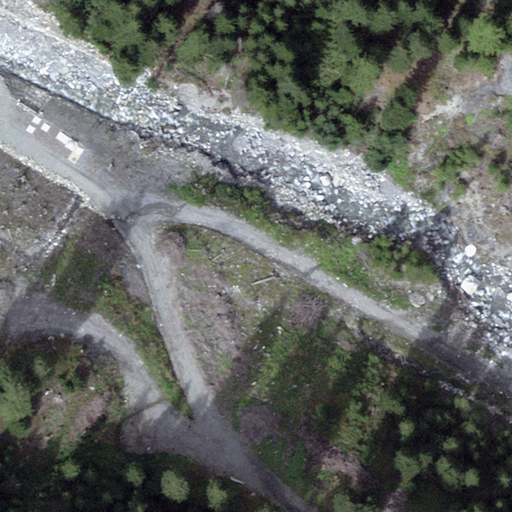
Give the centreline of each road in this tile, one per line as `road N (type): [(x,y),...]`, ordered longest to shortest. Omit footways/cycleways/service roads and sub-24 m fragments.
road 1 (track): [(271,488),(205,416),(181,367),(145,245),(130,225),(0,134)]
road 2 (track): [(130,225),(165,214),(223,222),(511,389)]
road 3 (track): [(300,511),(271,488),(169,439),(118,347),(86,322),(2,316)]
